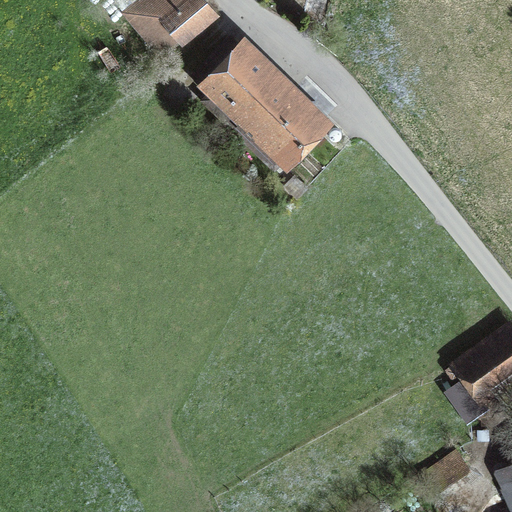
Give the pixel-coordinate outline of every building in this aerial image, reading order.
[(214,10),(205,0),(143,0),(128,12),(156,46),(160,42),(165,48),(179,37),(180,39),(214,10)] [(213,93),(209,97),(224,112),(221,115),(227,121),(230,118),(275,161),(284,152),(289,156),(320,124),(230,36),(194,73),(213,93)] [(511,325),(510,323),(457,361),(470,379),(453,391),(470,415),(488,403),(485,399),(499,389),(511,408),(511,325)] [(455,451),(426,472),(438,489),(467,468),(455,451)] [(511,511),(511,465),(496,473),(511,506),(511,511)]
